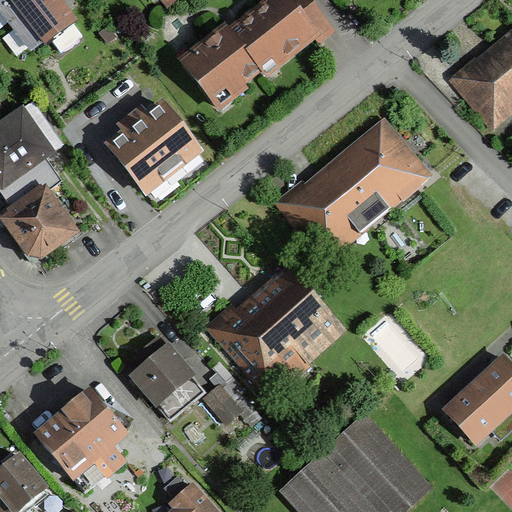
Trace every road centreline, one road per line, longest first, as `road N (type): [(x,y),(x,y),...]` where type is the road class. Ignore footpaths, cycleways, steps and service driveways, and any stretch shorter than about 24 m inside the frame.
road 1 (residential): [(470,0),(22,339)]
road 2 (unknown): [(22,339),(157,457)]
